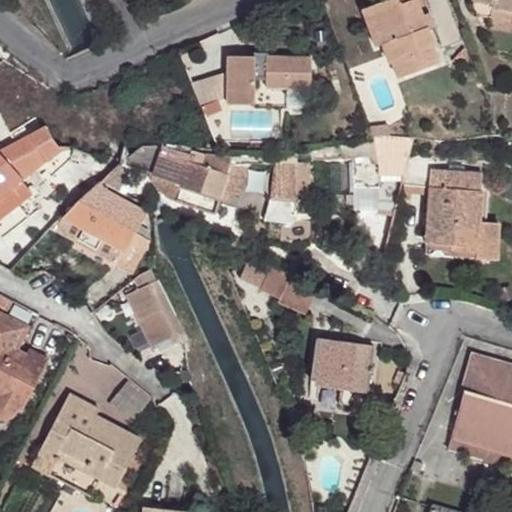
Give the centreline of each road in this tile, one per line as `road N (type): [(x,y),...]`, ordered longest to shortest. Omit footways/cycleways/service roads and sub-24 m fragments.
road 1 (residential): [(372,511),(442,327),(457,318),(511,333)]
road 2 (unknown): [(0,261),(159,355)]
road 3 (residential): [(0,16),(42,82),(137,45)]
